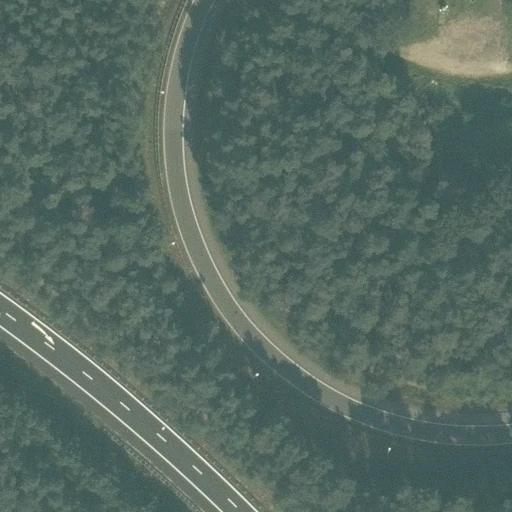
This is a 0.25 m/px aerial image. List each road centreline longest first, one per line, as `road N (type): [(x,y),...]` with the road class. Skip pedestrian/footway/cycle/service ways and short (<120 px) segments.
road 1 (motorway): [(511,433),(418,430),(345,406),(283,368),(230,311),(194,247),(173,170),(180,57),(202,0)]
road 2 (motorway): [(0,301),(193,449),(255,511)]
